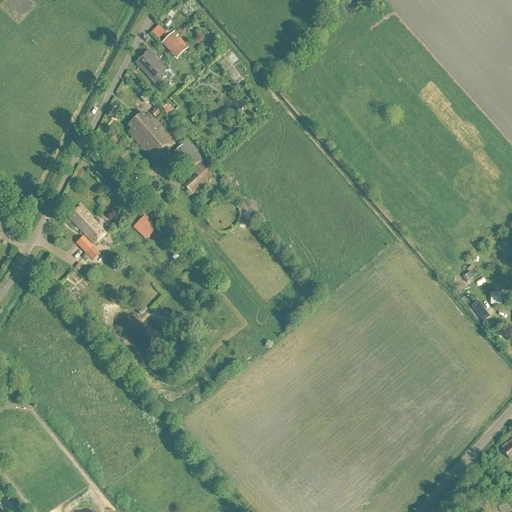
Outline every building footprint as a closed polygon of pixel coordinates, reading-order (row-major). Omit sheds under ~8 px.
[(151,32),(158,39),(165,32),(158,25),(151,32)] [(162,44),(166,48),(172,54),(184,44),(177,37),(178,36),(175,33),(162,44)] [(167,71),(151,52),(137,64),(157,87),(168,78),(164,74),(167,71)] [(157,110),(151,114),(155,118),(160,114),(157,110)] [(142,115),(135,121),(163,154),(173,145),(149,117),(146,119),(142,115)] [(163,154),(135,121),(127,128),(131,132),(128,134),(153,163),(163,154)] [(116,136),(108,144),(115,150),(123,143),(116,136)] [(187,141),(173,153),(191,172),(195,168),(199,172),(184,186),(192,195),(213,176),(202,164),(205,161),(187,141)] [(71,221),(83,234),(95,247),(107,235),(88,214),(87,215),(80,208),(70,217),(72,219),(71,221)] [(145,216),(133,229),(146,241),(158,228),(145,216)] [(15,222),(13,226),(19,229),(20,227),(22,224),(16,220),(15,222)] [(84,237),(75,245),(85,256),(87,255),(93,261),(99,255),(93,248),(94,248),(84,237)] [(477,268),(463,278),(466,283),(481,273),(477,268)] [(501,293),(490,294),(491,306),(501,306),(501,293)] [(482,304),(474,309),(483,322),(491,317),(482,304)] [(511,438),(502,447),(504,451),(503,452),(510,459),(511,457),(511,438)]
